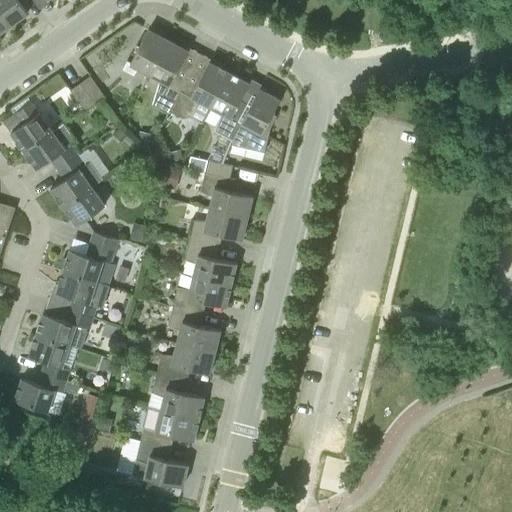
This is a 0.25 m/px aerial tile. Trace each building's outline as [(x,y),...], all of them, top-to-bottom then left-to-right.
[(0,0),(0,12),(9,26),(28,13),(20,2),(22,0),(0,0)] [(0,32),(9,26),(0,12),(0,32)] [(139,69),(150,74),(168,40),(148,29),(130,62),(127,61),(122,69),(134,75),(139,69)] [(170,110),(186,79),(176,73),(188,50),(168,40),(150,74),(161,80),(153,101),(170,110)] [(203,121),(211,107),(229,72),(209,62),(197,85),(186,79),(170,110),(181,116),(186,116),(189,113),(203,121)] [(241,123),(247,111),(237,106),(249,83),(229,72),(211,107),(222,113),(217,124),(235,134),(241,123)] [(95,104),(105,97),(90,76),(80,83),(95,104)] [(85,111),(95,104),(80,83),(70,90),(85,111)] [(261,134),(271,116),(280,99),(259,88),(247,111),(241,123),(261,134)] [(11,132),(23,151),(52,130),(39,112),(11,132)] [(57,169),(78,154),(72,144),(78,139),(65,121),(52,130),(23,151),(36,169),(50,159),(57,169)] [(121,142),(128,136),(120,127),(113,133),(121,142)] [(138,140),(151,142),(153,133),(139,131),(138,140)] [(169,160),(182,158),(180,148),(167,151),(169,160)] [(63,207),(92,186),(105,177),(92,159),(86,164),(78,154),(57,169),(64,179),(50,188),(63,207)] [(208,160),(205,172),(230,178),(233,166),(208,160)] [(209,208),(247,218),(252,196),(227,190),(230,178),(205,172),(200,191),(212,196),(209,208)] [(92,186),(63,207),(76,225),(105,205),(92,186)] [(0,254),(15,208),(0,202),(0,254)] [(189,239),(214,245),(216,233),(242,239),(247,218),(209,208),(206,221),(193,219),(189,239)] [(93,231),(90,243),(115,251),(118,239),(93,231)] [(193,275),(231,284),(236,263),(211,256),(214,245),(189,239),(184,258),(196,263),(193,275)] [(116,265),(111,263),(115,251),(90,243),(86,254),(70,249),(63,270),(109,286),(116,265)] [(93,317),(97,305),(102,306),(109,286),(63,270),(56,292),(72,297),(68,308),(93,317)] [(173,306),(197,312),(200,300),(226,306),(231,284),(193,275),(190,288),(177,286),(173,306)] [(177,342),(215,351),(220,330),(195,324),(197,312),(173,306),(168,325),(180,330),(177,342)] [(36,334),(69,345),(76,324),(89,328),(93,317),(68,308),(65,320),(43,313),(36,334)] [(41,372),(66,380),(70,368),(62,366),(69,345),(36,334),(29,355),(45,361),(41,372)] [(156,373),(181,379),(184,367),(210,373),(215,351),(177,342),(174,355),(161,353),(156,373)] [(66,380),(41,372),(38,384),(21,378),(14,400),(48,411),(55,389),(62,392),(66,380)] [(160,409),(199,419),(204,397),(179,391),(181,379),(156,373),(152,392),(164,397),(160,409)] [(90,429),(101,394),(90,390),(79,426),(90,429)] [(140,440),(165,446),(168,434),(193,440),(199,419),(160,409),(157,422),(145,420),(140,440)] [(132,474),(144,477),(182,486),(188,464),(162,458),(165,446),(140,440),(132,474)]
